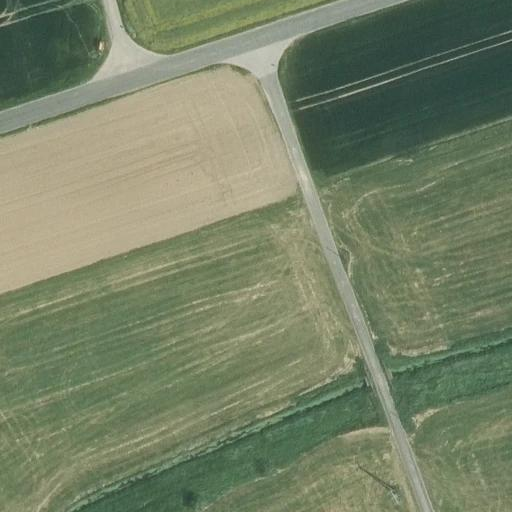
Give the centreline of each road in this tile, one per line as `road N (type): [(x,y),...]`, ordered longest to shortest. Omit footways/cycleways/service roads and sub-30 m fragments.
road 1 (residential): [(254,41),(426,511)]
road 2 (tertiary): [(133,81),(0,124)]
road 3 (tertiary): [(378,0),(254,41)]
road 4 (tertiary): [(254,41),(133,81)]
